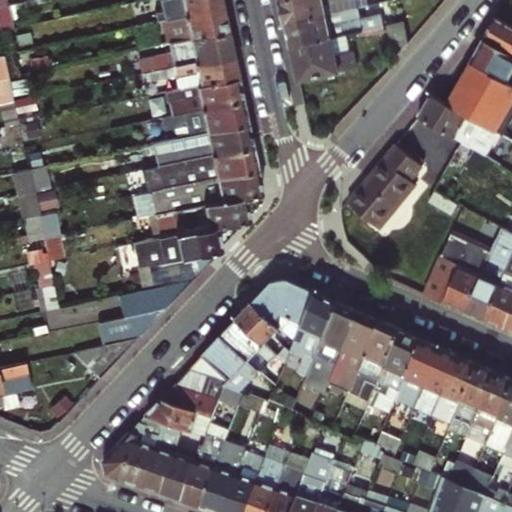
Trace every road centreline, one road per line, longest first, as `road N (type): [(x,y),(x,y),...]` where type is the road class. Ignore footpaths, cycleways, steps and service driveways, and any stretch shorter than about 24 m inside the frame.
road 1 (residential): [(47,479),(296,211)]
road 2 (residential): [(296,211),(478,0)]
road 3 (residential): [(296,211),(338,271),(511,347)]
road 4 (residential): [(296,211),(249,0)]
